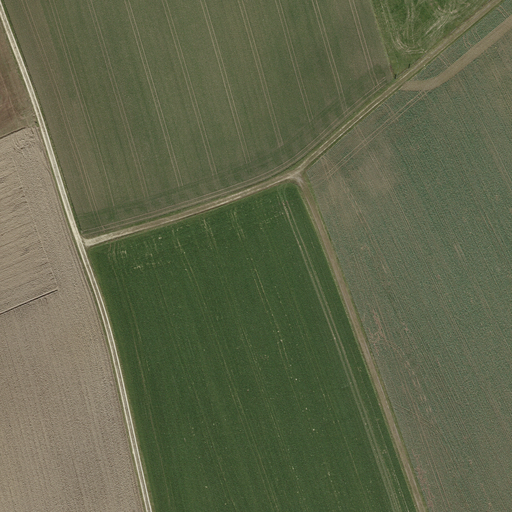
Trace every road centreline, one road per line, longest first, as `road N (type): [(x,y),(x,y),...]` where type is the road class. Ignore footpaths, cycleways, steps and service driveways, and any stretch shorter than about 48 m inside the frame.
road 1 (track): [(150,511),(109,330),(0,3)]
road 2 (track): [(504,0),(305,172),(79,245)]
